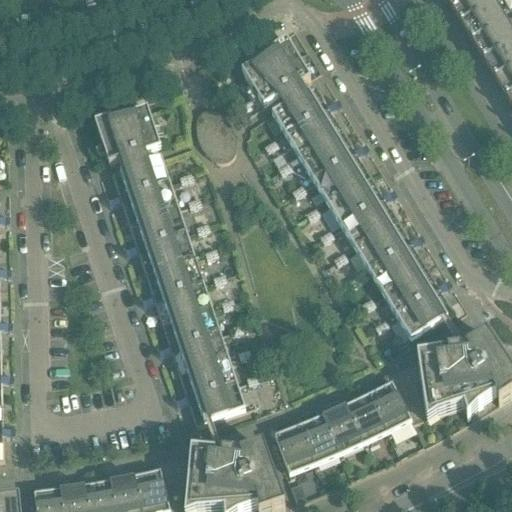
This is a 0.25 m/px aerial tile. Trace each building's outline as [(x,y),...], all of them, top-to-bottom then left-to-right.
[(441,0),(449,13),(470,0),(441,0)] [(470,0),(449,13),(460,31),(494,10),(487,0),(470,0)] [(460,31),(472,50),(506,29),(494,10),(460,31)] [(472,50),(483,68),(511,50),(511,39),(506,29),(472,50)] [(264,113),(272,108),(305,88),(311,85),(304,74),(301,75),(298,67),(300,67),(287,45),(271,55),(272,57),(241,77),(253,95),(254,94),(260,101),(257,103),(264,113)] [(511,50),(483,68),(494,86),(511,75),(511,50)] [(511,75),(494,86),(506,105),(511,101),(511,75)] [(305,88),(272,108),(277,117),(272,120),(412,347),(455,320),(316,93),(310,96),(305,88)] [(109,172),(115,170),(152,157),(161,154),(157,143),(154,143),(153,134),(155,134),(148,113),(113,125),(112,122),(95,128),(103,152),(104,151),(108,158),(105,160),(109,172)] [(196,135),(196,138),(197,141),(198,144),(199,147),(200,150),(201,153),(203,156),(205,158),(207,161),(209,163),(213,166),(216,167),(218,168),(220,169),(221,169),(223,169),(226,169),(228,168),(230,167),(232,165),(233,163),(234,162),(235,159),(236,155),(236,153),(236,150),(236,147),(236,144),(235,141),(234,138),(233,135),(231,132),(229,129),(228,127),(226,124),(223,122),(221,120),(218,118),(216,118),(215,117),(211,116),(210,116),(207,116),(204,117),(202,118),(200,120),(199,122),(198,123),(198,125),(197,126),(197,128),(196,130),(196,132),(196,135)] [(274,146),(264,152),(268,159),(278,153),(274,146)] [(152,157),(115,170),(118,179),(112,181),(197,434),(245,418),(161,165),(156,167),(152,157)] [(288,168),(278,175),(282,182),(292,175),(288,168)] [(180,183),(182,191),(193,187),(191,179),(180,183)] [(292,197),(296,204),(306,198),(302,191),(292,197)] [(199,204),(188,208),(190,216),(202,212),(199,204)] [(306,220),(310,227),(320,220),(316,214),(306,220)] [(196,233),(199,241),(210,237),(208,229),(196,233)] [(330,236),(319,243),(324,249),(334,243),(330,236)] [(219,262),(216,255),(205,258),(207,266),(219,262)] [(333,265),(337,272),(348,266),(344,259),(333,265)] [(213,284),(216,291),(227,288),(224,280),(213,284)] [(357,281),(347,288),(351,294),(362,288),(357,281)] [(371,304),(361,310),(365,317),(375,311),(371,304)] [(233,305),(221,309),(224,316),(235,312),(233,305)] [(375,333),(379,340),(389,333),(385,326),(375,333)] [(230,334),(232,341),(244,338),(241,330),(230,334)] [(382,382),(388,393),(392,391),(410,426),(412,430),(463,413),(467,424),(468,425),(478,414),(497,402),(501,408),(498,410),(499,411),(511,402),(511,380),(497,357),(496,348),(495,348),(496,353),(494,353),(486,342),(465,356),(468,359),(460,361),(459,357),(448,358),(449,363),(442,364),(441,359),(417,362),(418,367),(412,368),(411,367),(382,382)] [(238,359),(239,363),(241,366),(252,363),(250,355),(238,359)] [(258,380),(247,384),(249,391),(260,388),(258,380)] [(360,394),(365,405),(369,403),(387,438),(389,443),(392,441),(390,437),(410,426),(392,391),(388,393),(373,401),(368,390),(360,394)] [(337,404),(342,416),(346,414),(363,449),(365,454),(368,453),(366,448),(387,438),(369,403),(365,405),(350,412),(345,400),(337,404)] [(314,414),(319,425),(323,424),(339,460),(341,465),(344,463),(342,459),(363,449),(346,414),(342,416),(327,422),(322,411),(314,414)] [(291,424),(295,435),(300,434),(314,470),(316,475),(319,474),(317,469),(339,460),(323,424),(319,425),(304,432),(299,421),(291,424)] [(300,434),(295,435),(280,441),(276,430),(267,433),(272,445),(275,444),(291,485),(295,483),(293,478),(314,470),(300,434)] [(153,468),(156,480),(160,479),(168,511),(284,511),(270,470),(271,466),(268,466),(264,453),(240,462),(241,466),(233,466),(234,461),(223,460),(222,465),(215,464),(216,459),(191,457),(191,462),(185,461),(185,460),(153,468)] [(128,473),(131,485),(135,484),(141,511),(168,511),(160,479),(156,480),(140,483),(137,471),(128,473)] [(104,478),(106,490),(110,489),(114,511),(141,511),(135,484),(131,485),(115,488),(112,476),(104,478)] [(79,482),(81,495),(85,494),(88,511),(114,511),(110,489),(106,490),(90,493),(88,481),(79,482)] [(54,486),(56,498),(60,498),(62,511),(88,511),(85,494),(81,495),(65,497),(63,485),(54,486)] [(62,511),(60,498),(56,498),(39,500),(38,488),(29,489),(31,502),(34,501),(35,511),(62,511)]
